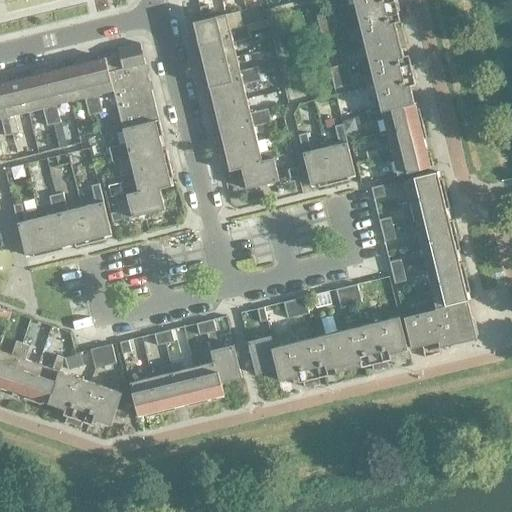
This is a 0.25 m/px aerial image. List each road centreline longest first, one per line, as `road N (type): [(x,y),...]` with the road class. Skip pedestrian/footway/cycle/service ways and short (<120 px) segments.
road 1 (residential): [(225,292),(157,15)]
road 2 (residential): [(0,52),(157,15)]
